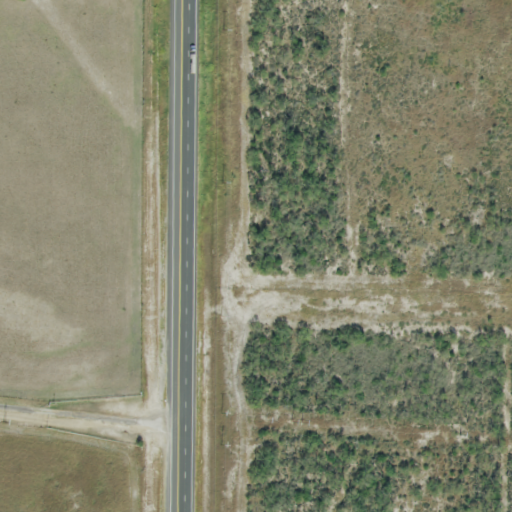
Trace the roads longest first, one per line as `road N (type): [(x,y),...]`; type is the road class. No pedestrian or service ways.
road 1 (primary): [(185,511),(187,0)]
road 2 (residential): [(186,402),(0,398)]
